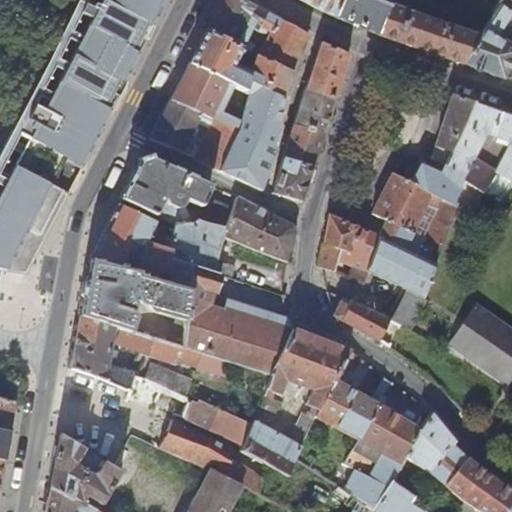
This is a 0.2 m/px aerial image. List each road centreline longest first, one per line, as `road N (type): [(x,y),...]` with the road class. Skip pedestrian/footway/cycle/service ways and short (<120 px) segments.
road 1 (residential): [(312,215),(307,312),(414,378),(511,464)]
road 2 (residential): [(52,349),(71,229),(123,136)]
road 3 (residential): [(123,136),(312,215)]
road 4 (residential): [(371,46),(312,215)]
road 5 (residential): [(52,349),(25,511)]
road 6 (residential): [(123,136),(196,0)]
road 7 (residential): [(511,98),(371,46)]
